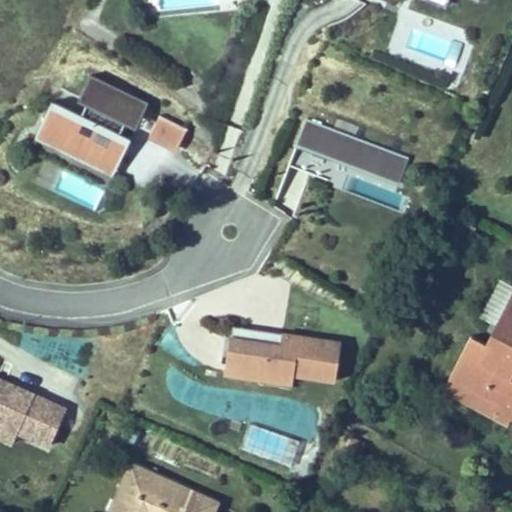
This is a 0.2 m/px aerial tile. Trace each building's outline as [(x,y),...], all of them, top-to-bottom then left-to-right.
[(76,104),(84,108),(79,117),(51,103),(32,141),(112,179),(130,141),(119,136),(123,127),(133,131),(147,103),(90,76),(76,104)] [(187,129),(159,116),(148,139),(176,153),(187,129)] [(409,157),(305,119),(295,146),(399,184),(409,157)] [(34,185),(96,207),(104,186),(42,164),(34,185)] [(511,295),(485,347),(468,339),(440,394),(505,428),(508,422),(511,423),(511,295)] [(231,327),(229,338),(227,338),(222,378),(290,388),(291,379),(335,385),(341,343),(231,327)] [(48,450),(67,408),(0,378),(0,443),(10,448),(16,435),(48,450)] [(240,450),(291,467),(300,440),(249,424),(240,450)] [(215,511),(220,502),(128,462),(105,511),(215,511)]
